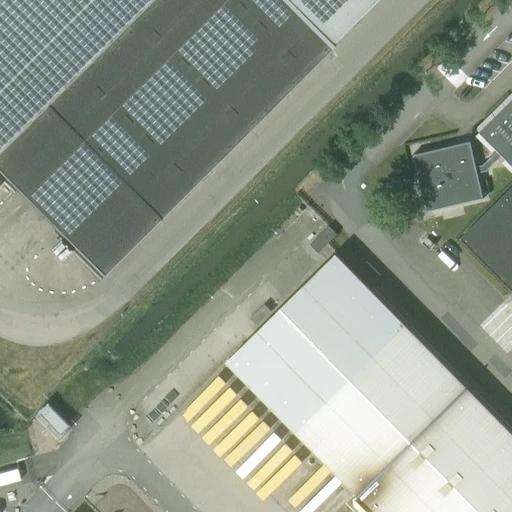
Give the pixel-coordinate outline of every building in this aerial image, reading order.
[(0,0),(0,171),(101,272),(228,146),(329,45),(374,0),(0,0)] [(511,185),(460,237),(511,288),(511,96),(478,131),(496,149),(482,163),(475,165),(469,140),(411,153),(425,211),(483,198),(477,173),(486,170),(501,155),(511,165),(511,185)] [(329,226),(310,244),(318,253),(328,243),(337,234),(329,226)] [(511,511),(511,431),(336,252),(227,359),(358,493),(355,495),(355,503),(364,511),(511,511)] [(373,283),(380,276),(366,261),(358,268),(373,283)] [(257,325),(271,311),(264,304),(250,318),(257,325)] [(32,414),(34,416),(54,436),(67,424),(45,402),(32,414)]
